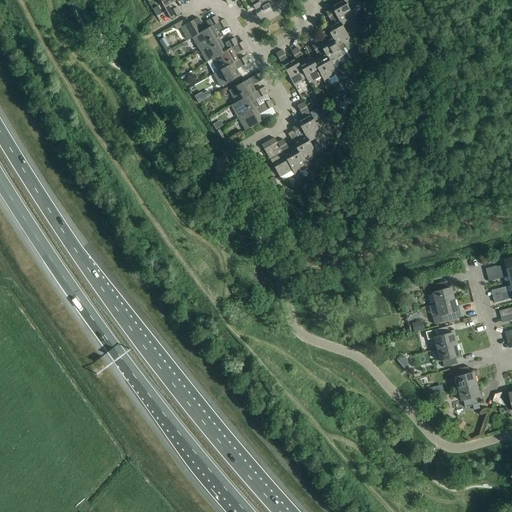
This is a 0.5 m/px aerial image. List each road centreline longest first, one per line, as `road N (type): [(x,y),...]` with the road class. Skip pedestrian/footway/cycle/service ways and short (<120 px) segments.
road 1 (unclassified): [(259,57),(287,107),(283,123),(228,156),(220,176),(277,267),(295,331),(367,364),(439,445),(511,435)]
road 2 (motorway): [(278,511),(131,330),(0,132)]
road 3 (motorway): [(0,180),(121,359),(245,511)]
